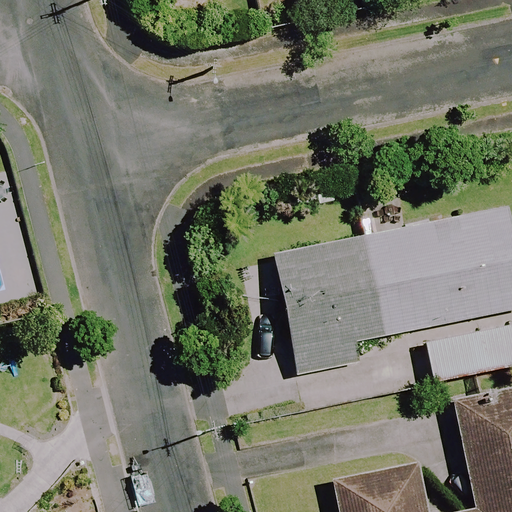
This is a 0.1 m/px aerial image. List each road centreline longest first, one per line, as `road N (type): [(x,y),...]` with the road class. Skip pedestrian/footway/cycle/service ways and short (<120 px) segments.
road 1 (residential): [(85,145),(511,54)]
road 2 (residential): [(85,145),(178,511)]
road 3 (unknown): [(176,503),(415,462)]
road 4 (unknown): [(157,427),(70,468),(25,511)]
road 5 (residential): [(49,19),(85,145)]
